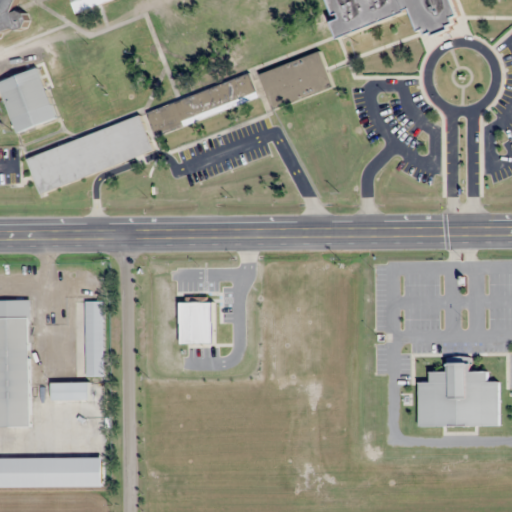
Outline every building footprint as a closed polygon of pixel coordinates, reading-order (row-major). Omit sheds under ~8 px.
[(72,0),(76,12),(114,0),(72,0)] [(158,148),(334,96),(322,53),(293,24),(314,17),(308,0),(283,0),(215,20),(213,12),(247,2),(246,0),(139,0),(170,105),(148,112),(158,148)] [(327,0),(340,37),(413,13),(420,35),(461,22),(453,0),(327,0)] [(56,120),(40,69),(0,80),(0,82),(16,133),(56,120)] [(154,155),(142,118),(26,154),(37,191),(154,155)] [(0,427),(30,427),(30,300),(0,300),(0,427)] [(419,427),(500,426),(499,381),(488,381),(488,371),(470,371),(470,357),(447,358),(447,372),(430,372),(430,382),(419,382),(419,427)] [(90,401),(90,382),(52,382),(52,401),(90,401)]
